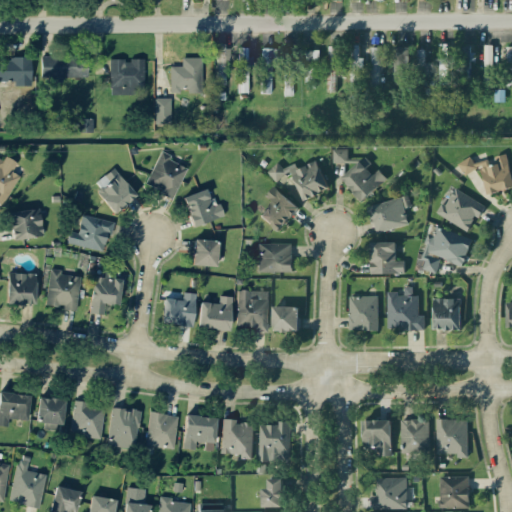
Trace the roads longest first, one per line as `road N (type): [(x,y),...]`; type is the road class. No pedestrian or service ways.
road 1 (residential): [(0,362),(250,390),(511,388)]
road 2 (residential): [(511,358),(251,360),(0,332)]
road 3 (residential): [(511,19),(0,23)]
road 4 (residential): [(329,360),(312,391),(316,511)]
road 5 (residential): [(343,511),(342,391),(329,360)]
road 6 (residential): [(509,511),(489,359)]
road 7 (residential): [(329,360),(335,230)]
